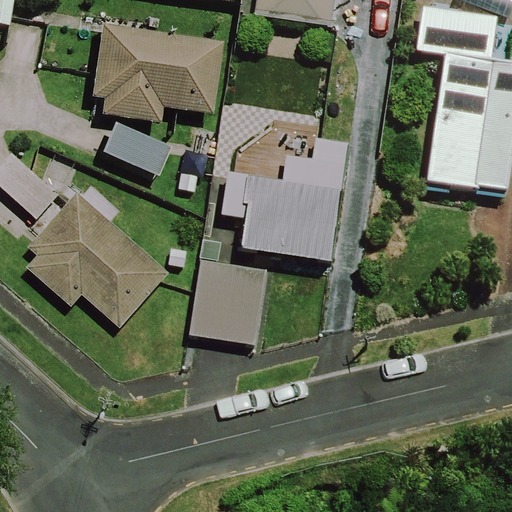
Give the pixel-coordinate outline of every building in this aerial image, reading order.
[(330,0),(253,0),(250,24),(327,34),(330,0)] [(470,200),(500,204),(511,125),(511,78),(484,74),(491,30),(416,18),(410,62),(438,66),(418,195),(470,203),(470,200)] [(203,127),(215,54),(95,35),(84,109),(95,110),(92,126),(152,135),(154,119),(203,127)] [(94,164),(149,188),(162,158),(107,134),(94,164)] [(234,263),(323,277),(343,154),(310,149),(307,170),(281,166),(276,193),(222,184),(215,226),(239,230),(234,263)] [(0,170),(0,198),(32,227),(54,203),(7,162),(0,170)] [(114,337),(164,282),(72,202),(23,257),(31,264),(20,275),(65,315),(75,303),(114,337)] [(249,356),(260,281),(195,272),(184,347),(249,356)]
